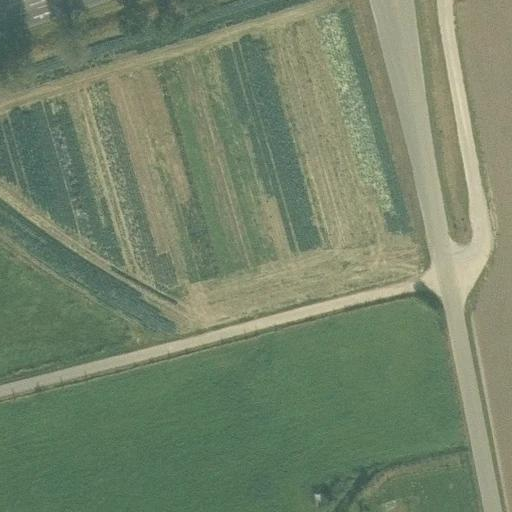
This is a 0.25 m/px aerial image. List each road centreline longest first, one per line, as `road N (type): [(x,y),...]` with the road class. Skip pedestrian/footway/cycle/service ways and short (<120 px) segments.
road 1 (track): [(0,387),(446,275)]
road 2 (unclassified): [(447,0),(484,231),(446,275)]
road 3 (residential): [(492,511),(446,275)]
road 4 (residential): [(446,275),(400,44)]
